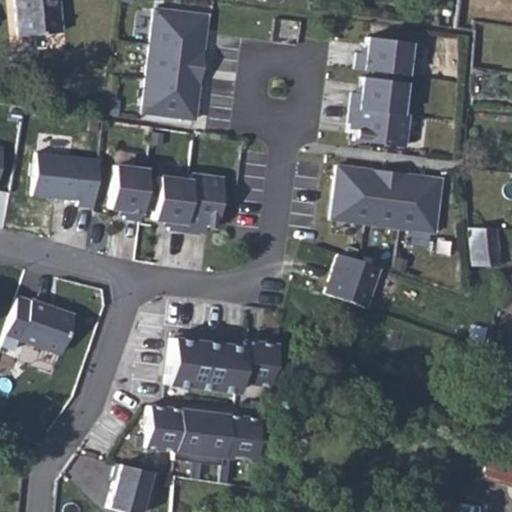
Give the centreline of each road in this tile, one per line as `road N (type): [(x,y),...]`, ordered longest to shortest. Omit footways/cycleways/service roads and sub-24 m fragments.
road 1 (residential): [(126,279),(229,284),(249,272),(265,234),(285,84)]
road 2 (residential): [(126,279),(96,390),(49,462),(36,511)]
road 3 (residential): [(0,241),(126,279)]
